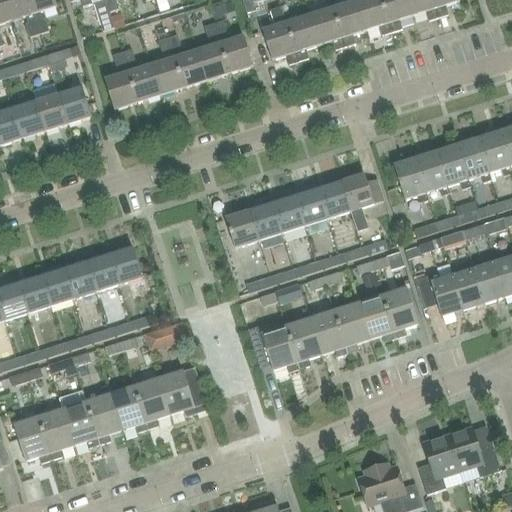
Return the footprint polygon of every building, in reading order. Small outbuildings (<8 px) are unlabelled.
[(0,27),(11,24),(3,0),(0,0),(0,49),(3,48),(0,37),(0,27)] [(3,0),(11,24),(26,19),(28,26),(26,26),(30,40),(40,37),(28,0),(3,0)] [(28,0),(40,37),(49,34),(45,21),(42,22),(39,15),(57,9),(54,0),(28,0)] [(68,0),(71,5),(79,3),(80,3),(83,11),(94,7),(103,35),(114,32),(109,16),(103,0),(68,0)] [(111,0),(103,0),(109,16),(119,13),(115,0),(112,1),(111,0)] [(382,41),(392,38),(380,0),(372,0),(356,5),(365,35),(379,31),(382,41)] [(399,24),(412,20),(406,0),(380,0),(392,38),(402,34),(399,24)] [(406,0),(412,20),(425,16),(428,26),(439,23),(431,0),(406,0)] [(431,0),(439,23),(449,20),(446,10),(459,5),(457,0),(431,0)] [(353,39),(365,35),(356,5),(333,12),(345,52),(356,48),(353,39)] [(286,27),(287,26),(283,12),(272,15),(277,29),(262,34),(271,65),(286,60),(289,70),(298,67),(286,27)] [(335,55),(345,52),(333,12),(309,20),(318,50),(333,46),(335,55)] [(309,20),(287,26),(286,27),(298,67),(309,64),(306,54),(318,50),(309,20)] [(214,28),(230,78),(253,71),(243,42),(227,47),(225,39),(228,38),(224,25),(214,28)] [(230,78),(214,28),(204,31),(209,45),(211,44),(213,50),(197,55),(207,85),(230,78)] [(177,39),(168,42),(184,92),(207,85),(197,55),(181,60),(179,53),(181,53),(177,39)] [(151,70),(161,100),(184,92),(168,42),(158,45),(162,59),(165,58),(168,65),(151,70)] [(70,52),(48,59),(50,67),(73,60),(70,52)] [(161,100),(151,70),(136,75),(133,67),(136,67),(131,53),(122,56),(138,107),(161,100)] [(115,114),(138,107),(122,56),(112,60),(116,72),(119,71),(121,79),(105,84),(115,114)] [(27,74),(50,67),(48,59),(24,66),(27,74)] [(27,74),(24,66),(1,73),(4,82),(27,74)] [(60,98),(69,128),(93,120),(83,91),(60,98)] [(69,128),(60,98),(37,105),(46,135),(69,128)] [(0,107),(3,116),(0,116),(0,149),(0,150),(23,142),(14,112),(11,104),(0,107)] [(46,135),(37,105),(14,112),(23,142),(46,135)] [(511,132),(499,137),(509,170),(511,169),(511,132)] [(478,144),(489,177),(501,173),(503,180),(511,177),(509,170),(499,137),(478,144)] [(491,185),(489,177),(478,144),(457,150),(468,184),(480,180),(482,187),(491,185)] [(470,191),(468,184),(457,150),(437,157),(447,190),(459,186),(462,194),(470,191)] [(449,198),(447,190),(437,157),(416,164),(426,197),(439,193),(441,200),(449,198)] [(429,204),(426,197),(416,164),(394,170),(405,204),(417,200),(419,207),(429,204)] [(349,184),(341,186),(351,215),(357,234),(369,231),(363,212),(374,208),(373,207),(384,204),(377,185),(367,188),(364,179),(362,180),(361,177),(358,176),(350,178),(348,181),(349,184)] [(327,223),(351,215),(341,186),(318,194),(327,223)] [(304,230),(327,223),(318,194),(295,201),(304,230)] [(281,237),(304,230),(295,201),(272,208),(281,237)] [(501,215),(511,211),(511,201),(498,206),(501,215)] [(480,222),(501,215),(498,206),(477,212),(480,222)] [(258,245),(281,237),(272,208),(249,215),(258,245)] [(459,229),(480,222),(477,212),(456,219),(459,229)] [(235,252),(258,245),(249,215),(226,223),(235,252)] [(511,218),(503,221),(506,230),(511,228),(511,218)] [(438,235),(459,229),(456,219),(435,226),(438,235)] [(482,228),(485,237),(506,230),(503,221),(482,228)] [(418,242),(438,235),(435,226),(415,232),(418,242)] [(461,234),(464,244),(485,237),(482,228),(461,234)] [(439,241),(442,250),(464,244),(461,234),(439,241)] [(423,256),(442,250),(439,241),(420,247),(423,256)] [(362,250),(365,259),(388,252),(385,242),(362,250)] [(341,267),(365,259),(362,250),(338,257),(341,267)] [(111,258),(120,287),(143,280),(134,251),(111,258)] [(511,253),(492,260),(494,267),(505,301),(511,299),(511,253)] [(318,274),(341,267),(338,257),(315,265),(318,274)] [(120,287),(111,258),(87,266),(97,295),(120,287)] [(387,260),(371,265),(374,274),(389,270),(387,260)] [(479,264),(471,267),(484,308),(505,301),(494,267),(481,271),(479,264)] [(295,282),(318,274),(315,265),(292,272),(295,282)] [(374,274),(371,265),(355,270),(358,279),(374,274)] [(97,295),(87,266),(64,273),(73,302),(97,295)] [(471,267),(450,273),(452,280),(463,315),(484,308),(471,267)] [(272,289),(295,282),(292,272),(269,280),(272,289)] [(73,302),(64,273),(41,280),(50,309),(73,302)] [(338,275),(323,280),(326,290),(342,285),(338,275)] [(430,287),(441,322),(463,315),(452,280),(440,284),(437,277),(429,280),(432,286),(430,287)] [(41,280),(18,287),(27,317),(50,309),(41,280)] [(249,297),(272,289),(269,280),(246,287),(249,297)] [(326,290),(323,280),(299,288),(302,298),(326,290)] [(0,312),(3,324),(27,317),(18,287),(0,292),(0,312)] [(275,296),(278,306),(293,301),(291,291),(275,296)] [(407,292),(382,300),(396,342),(405,339),(404,333),(418,328),(407,292)] [(263,311),(278,306),(275,296),(260,301),(263,311)] [(382,300),(358,308),(370,343),(383,339),(385,346),(396,342),(382,300)] [(358,308),(334,315),(347,357),(358,354),(356,348),(370,343),(358,308)] [(334,315),(310,323),(321,358),(334,354),(337,361),(347,357),(334,315)] [(131,324),(134,334),(151,329),(148,319),(131,324)] [(310,323),(286,331),(299,373),(310,369),(308,362),(321,358),(310,323)] [(111,342),(134,334),(131,324),(108,331),(111,342)] [(169,329),(153,334),(156,343),(172,338),(169,329)] [(260,330),(247,334),(259,370),(270,367),(273,374),(286,370),(288,376),(299,373),(286,331),(262,338),(260,330)] [(88,349),(111,342),(108,331),(85,339),(88,349)] [(65,356),(88,349),(85,339),(62,346),(65,356)] [(136,340),(121,345),(124,354),(139,349),(136,340)] [(110,359),(124,354),(121,345),(107,350),(110,359)] [(41,364),(65,356),(62,346),(38,353),(41,364)] [(18,371),(41,364),(38,353),(15,361),(18,371)] [(88,356),(72,361),(76,370),(91,365),(88,356)] [(5,375),(18,371),(15,361),(0,365),(0,375),(4,374),(5,375)] [(76,370),(72,361),(56,366),(59,376),(76,370)] [(40,370),(24,375),(27,384),(42,379),(40,370)] [(160,382),(171,418),(183,414),(185,420),(208,413),(194,370),(160,382)] [(27,384),(24,375),(9,380),(12,389),(27,384)] [(157,422),(171,418),(160,382),(135,390),(149,432),(159,429),(157,422)] [(111,397),(122,433),(135,429),(137,436),(149,432),(135,390),(111,397)] [(108,437),(122,433),(111,397),(86,405),(100,447),(111,444),(108,437)] [(89,451),(100,447),(86,405),(62,413),(73,448),(87,444),(89,451)] [(61,452),(73,448),(62,413),(38,421),(51,463),(63,459),(61,452)] [(41,467),(51,463),(38,421),(13,429),(25,464),(39,460),(41,467)] [(448,438),(459,474),(476,469),(480,480),(501,473),(492,447),(479,451),(473,433),(471,434),(470,431),(448,438)] [(430,467),(419,471),(427,497),(446,491),(442,480),(459,474),(448,438),(425,445),(426,448),(424,449),(430,467)] [(366,479),(359,482),(367,509),(395,499),(399,511),(415,511),(423,510),(416,487),(404,491),(397,470),(389,472),(388,466),(365,474),(366,479)] [(261,507),(250,511),(249,511),(279,511),(278,509),(276,502),(261,507)]
